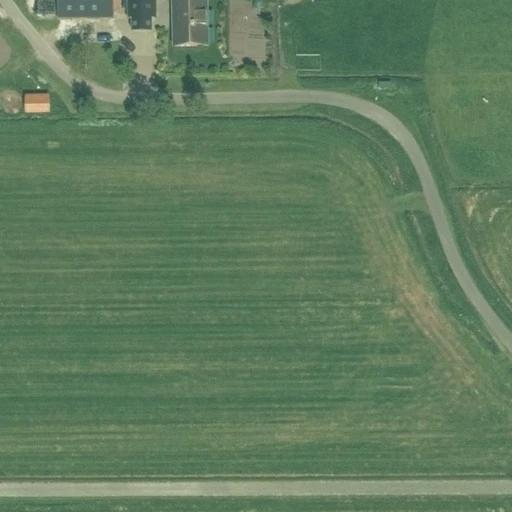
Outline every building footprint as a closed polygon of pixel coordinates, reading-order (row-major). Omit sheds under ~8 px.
[(113,0),(57,0),(57,21),(113,21),(113,12),(119,12),(119,0),(114,0),(113,0)] [(156,20),(155,0),(127,0),(128,21),(156,20)] [(207,48),(205,0),(173,0),(174,48),(207,48)] [(255,50),(256,12),(235,12),(234,49),(255,50)] [(30,97),(29,114),(53,115),(54,97),(30,97)]
